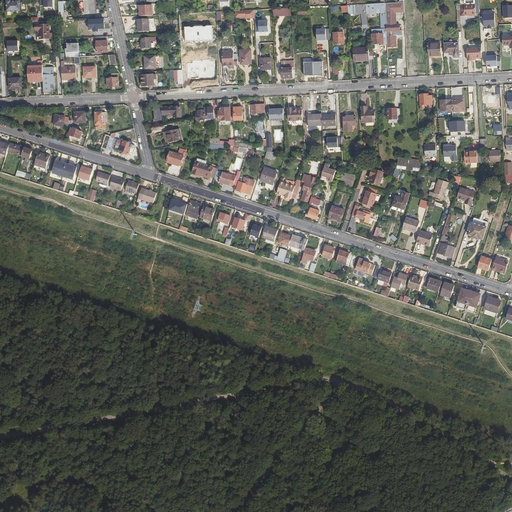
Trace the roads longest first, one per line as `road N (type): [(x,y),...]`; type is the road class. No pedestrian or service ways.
road 1 (residential): [(511,291),(148,175)]
road 2 (residential): [(134,97),(511,78)]
road 3 (track): [(0,437),(332,379)]
road 4 (track): [(332,379),(437,425),(511,478)]
road 5 (track): [(235,511),(335,387),(332,379)]
road 6 (residential): [(148,175),(0,127)]
road 7 (residential): [(0,104),(134,97)]
